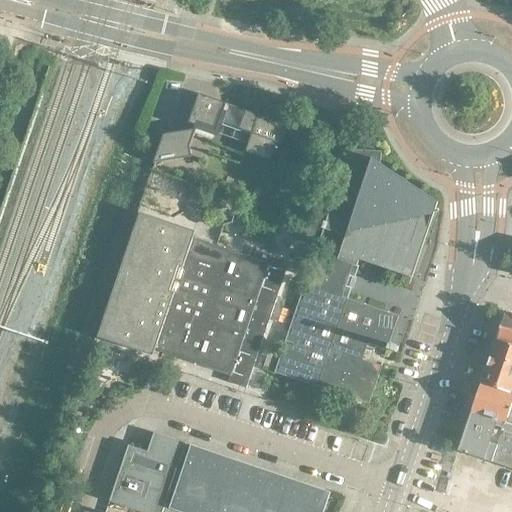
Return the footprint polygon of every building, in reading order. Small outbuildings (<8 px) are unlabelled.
[(164,134),(153,163),(191,157),(190,147),(197,126),(216,133),(220,122),(252,134),(245,152),(271,161),(277,143),(281,145),(288,126),(284,124),(285,120),(278,118),(279,115),(263,111),(263,112),(260,111),(258,115),(199,94),(186,131),(164,134)] [(276,370),(276,372),(329,390),(337,392),(369,403),(378,377),(382,366),(362,359),(368,342),(388,349),(397,352),(399,346),(390,343),(399,315),(349,298),(348,298),(342,296),(352,264),(357,266),(360,259),(412,277),(429,227),(438,202),(381,163),(382,151),(352,149),(338,187),(326,221),(324,221),(322,227),(324,228),(319,243),(318,245),(326,247),(312,287),(305,285),(286,340),(276,370)] [(141,212),(98,337),(153,356),(155,350),(231,375),(229,382),(247,387),(289,262),(271,256),(269,263),(194,237),(196,231),(141,212)] [(294,220),(289,235),(312,242),(317,228),(294,220)] [(511,315),(505,314),(496,340),(511,344),(511,315)] [(511,344),(496,340),(481,383),(511,393),(511,344)] [(511,393),(481,383),(471,413),(498,422),(505,424),(506,422),(511,423),(511,393)] [(471,413),(458,450),(464,452),(492,462),(511,468),(511,423),(506,422),(505,424),(498,422),(471,413)] [(129,445),(110,501),(142,511),(321,511),(328,493),(193,447),(186,445),(187,443),(154,432),(148,451),(129,445)] [(511,511),(511,468),(492,462),(464,452),(458,450),(437,511),(511,511)]
